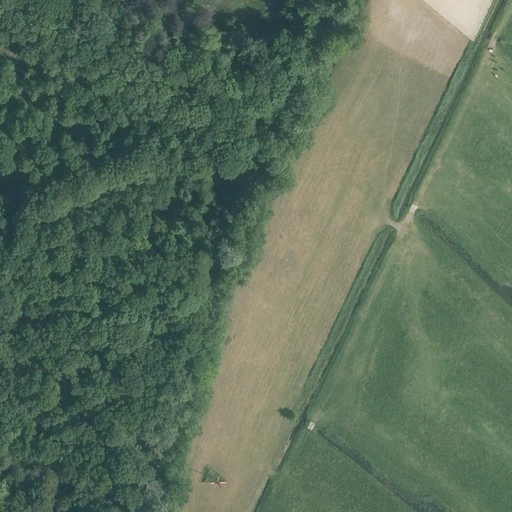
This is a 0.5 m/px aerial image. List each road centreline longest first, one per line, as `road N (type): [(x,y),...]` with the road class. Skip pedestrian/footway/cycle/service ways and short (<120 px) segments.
road 1 (track): [(205,257),(324,0)]
road 2 (track): [(137,403),(205,257),(137,291),(92,289)]
road 3 (track): [(385,218),(405,226),(297,454)]
road 4 (track): [(405,226),(510,0)]
